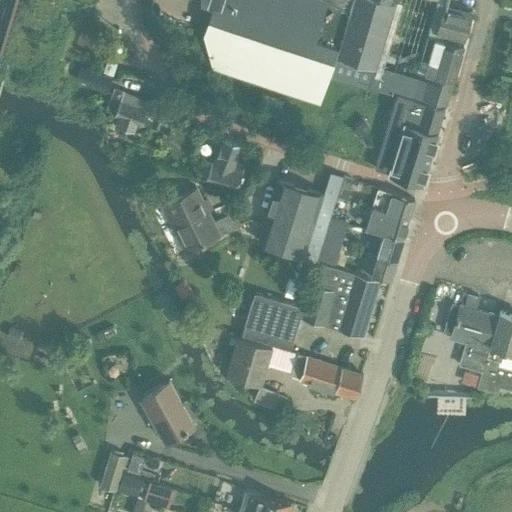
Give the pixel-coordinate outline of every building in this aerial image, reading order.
[(351,5),(334,0),(199,0),(199,1),(212,5),(205,31),(214,64),(324,97),(331,74),(338,53),(351,5)] [(338,53),(331,74),(406,97),(397,121),(404,123),(393,160),(389,173),(422,183),(445,109),(453,79),(417,68),(429,28),(437,1),(437,0),(352,0),(351,5),(338,53)] [(472,11),(445,3),(437,1),(429,28),(437,30),(437,28),(465,36),(472,11)] [(417,68),(453,79),(457,68),(464,45),(435,36),(437,30),(429,28),(417,68)] [(107,59),(104,69),(112,72),(115,61),(107,59)] [(96,72),(91,85),(107,91),(112,78),(96,72)] [(257,104),(253,117),(264,120),(275,124),(279,111),(284,98),(273,95),(262,91),(257,104)] [(114,124),(133,132),(136,124),(139,125),(145,108),(120,99),(113,116),(117,117),(114,124)] [(206,177),(236,188),(245,164),(234,160),(240,143),(241,143),(224,137),(224,138),(215,163),(212,161),(206,177)] [(341,175),(333,173),(329,172),(323,192),(277,178),(258,242),(303,255),(302,259),(314,262),(341,175)] [(337,197),(346,199),(351,183),(341,181),(337,197)] [(161,204),(184,252),(222,234),(221,232),(239,223),(233,210),(215,219),(199,186),(161,204)] [(370,207),(410,219),(416,198),(410,196),(382,188),(376,186),(370,207)] [(346,199),(337,197),(332,213),(341,216),(346,199)] [(369,229),(403,239),(410,219),(370,207),(364,227),(369,229)] [(325,237),(342,242),(348,221),(331,216),(325,237)] [(367,250),(397,259),(403,239),(369,229),(373,230),(367,250)] [(342,242),(325,237),(319,257),(336,262),(342,242)] [(397,259),(367,250),(361,269),(392,278),(397,259)] [(362,334),(379,280),(317,261),(300,315),(362,334)] [(185,277),(174,285),(182,297),(193,289),(185,277)] [(292,336),(301,306),(254,291),(244,322),(292,336)] [(456,362),(481,370),(476,385),(496,391),(499,383),(511,386),(511,367),(497,363),(502,347),(511,350),(511,314),(498,310),(496,315),(458,303),(449,331),(464,335),(456,362)] [(9,325),(6,336),(18,340),(21,329),(9,325)] [(261,385),(273,345),(239,334),(227,374),(261,385)] [(356,398),(364,371),(298,352),(291,376),(303,379),(302,382),(356,398)] [(165,440),(194,424),(170,378),(140,394),(165,440)] [(280,410),(285,396),(259,387),(255,402),(280,410)] [(115,489),(126,454),(109,449),(99,483),(115,489)] [(238,508),(251,511),(288,511),(292,503),(259,493),(244,488),(238,508)] [(137,496),(131,511),(140,511),(145,499),(137,496)]
